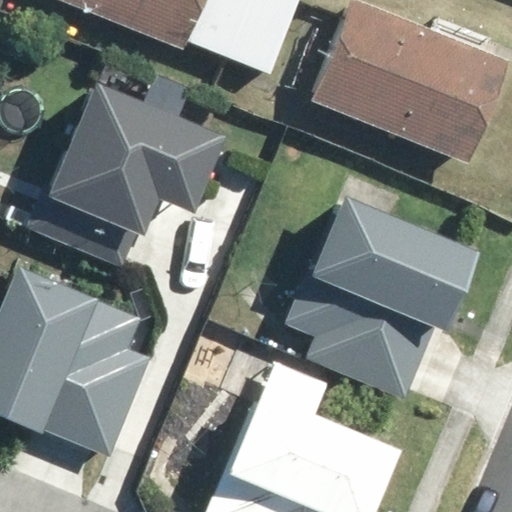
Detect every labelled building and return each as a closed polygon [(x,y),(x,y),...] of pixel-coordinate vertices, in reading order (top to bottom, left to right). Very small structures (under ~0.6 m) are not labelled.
[(53,0),(183,52),(188,39),(270,72),(298,0),(53,0)] [(509,61),(359,0),(355,0),(315,99),(468,161),(509,61)] [(96,75),(47,191),(146,233),(167,183),(201,197),(229,131),(96,75)] [(349,176),(282,326),(314,339),(305,359),(402,402),(436,325),(445,329),(479,252),(393,213),(400,198),(349,176)] [(142,311),(17,262),(0,304),(0,410),(110,454),(150,352),(129,343),(142,311)] [(267,356),(204,511),(373,511),(401,444),(311,408),(323,379),(267,356)]
